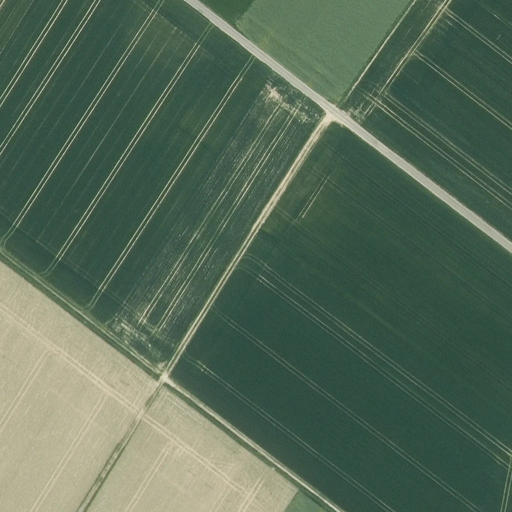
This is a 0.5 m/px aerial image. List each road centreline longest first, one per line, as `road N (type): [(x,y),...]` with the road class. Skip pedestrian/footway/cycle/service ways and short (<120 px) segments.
road 1 (track): [(0,253),(162,377),(332,109)]
road 2 (unclassified): [(511,248),(189,0)]
road 3 (track): [(78,511),(162,377),(338,511)]
road 4 (track): [(331,108),(411,0)]
